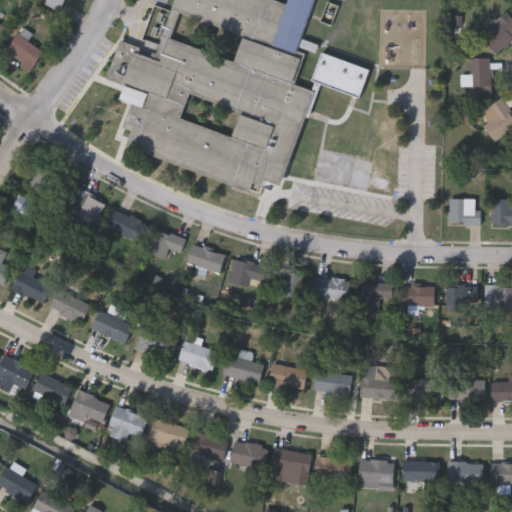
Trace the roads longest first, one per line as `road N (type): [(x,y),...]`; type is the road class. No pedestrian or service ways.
road 1 (residential): [(0,320),(173,398),(347,433),(511,437)]
road 2 (residential): [(511,256),(370,254),(248,234),(142,193),(28,120)]
road 3 (tertiary): [(109,0),(87,48),(28,120)]
